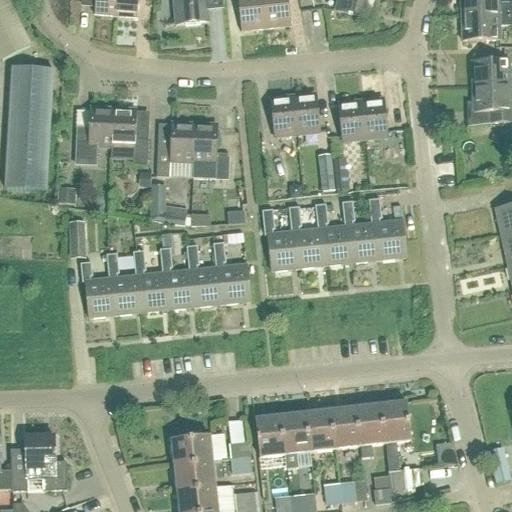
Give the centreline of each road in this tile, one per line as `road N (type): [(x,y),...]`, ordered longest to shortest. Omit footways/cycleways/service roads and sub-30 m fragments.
road 1 (residential): [(411,53),(240,70),(91,67),(62,34),(48,0)]
road 2 (unclassified): [(89,400),(448,362)]
road 3 (residential): [(448,362),(411,53)]
road 4 (residential): [(482,511),(448,362)]
